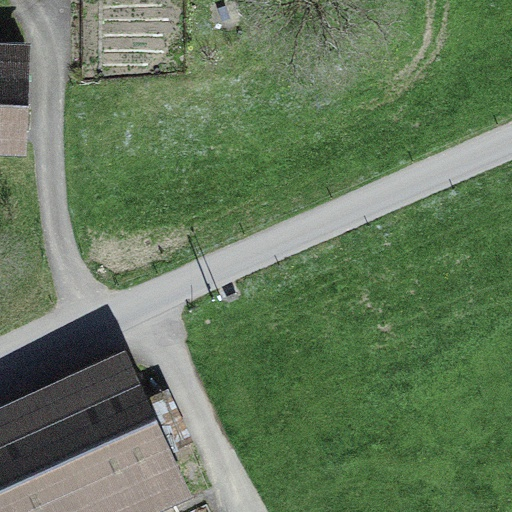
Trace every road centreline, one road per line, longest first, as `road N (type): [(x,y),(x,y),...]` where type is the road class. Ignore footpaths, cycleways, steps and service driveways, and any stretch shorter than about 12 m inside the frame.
road 1 (tertiary): [(511,157),(0,372)]
road 2 (track): [(86,335),(63,230),(68,67)]
